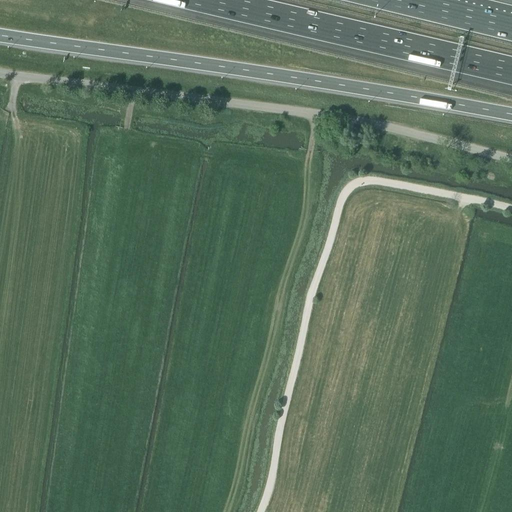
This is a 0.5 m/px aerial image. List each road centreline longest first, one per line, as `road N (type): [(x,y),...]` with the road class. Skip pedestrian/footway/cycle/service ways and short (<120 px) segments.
road 1 (unclassified): [(0,73),(316,116),(511,159)]
road 2 (motorway): [(0,36),(511,114)]
road 3 (unclassified): [(261,511),(313,293),(349,188),(376,181),(511,209)]
road 4 (motorway): [(197,0),(511,72)]
